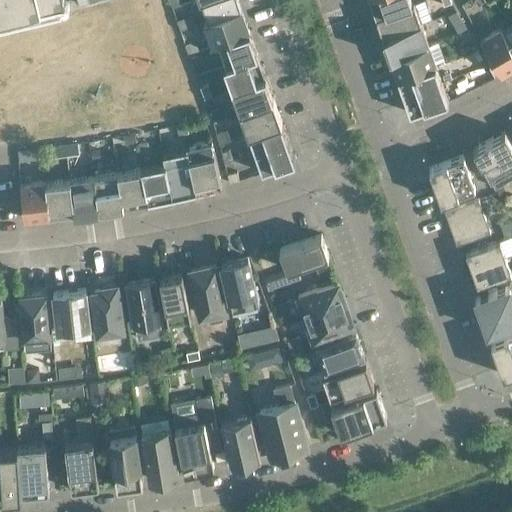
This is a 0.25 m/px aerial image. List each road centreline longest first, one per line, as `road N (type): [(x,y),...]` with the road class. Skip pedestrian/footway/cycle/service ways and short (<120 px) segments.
road 1 (residential): [(339,171),(230,207),(103,234),(0,243)]
road 2 (residential): [(161,503),(290,478),(432,434)]
road 3 (residential): [(339,171),(432,434)]
road 4 (residential): [(474,417),(384,155)]
road 5 (residential): [(277,0),(339,171)]
road 6 (residential): [(384,155),(326,0)]
road 7 (residential): [(384,155),(511,91)]
